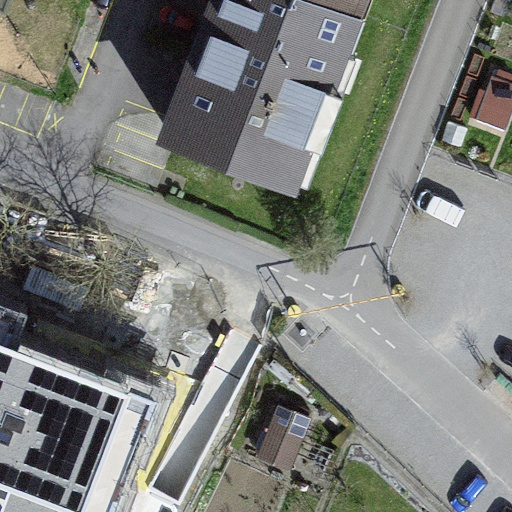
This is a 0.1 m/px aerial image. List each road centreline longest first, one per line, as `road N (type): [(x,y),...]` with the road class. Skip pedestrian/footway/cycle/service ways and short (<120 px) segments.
road 1 (residential): [(0,203),(389,380),(511,461)]
road 2 (unknown): [(51,226),(136,0)]
